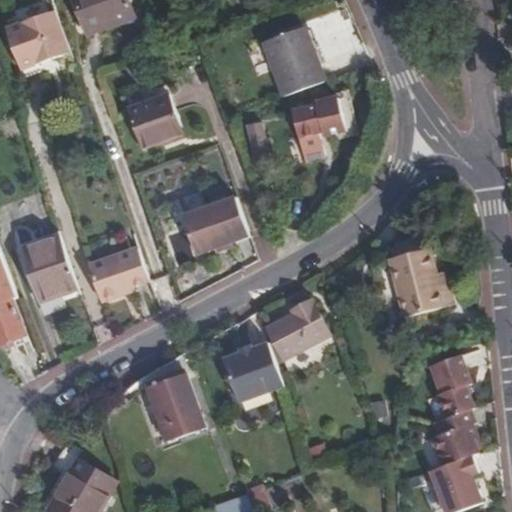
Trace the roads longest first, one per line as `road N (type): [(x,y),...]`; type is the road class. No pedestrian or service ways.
road 1 (residential): [(388,197),(340,235),(58,383),(28,405),(12,432)]
road 2 (residential): [(511,387),(487,158)]
road 3 (residential): [(487,158),(472,0)]
